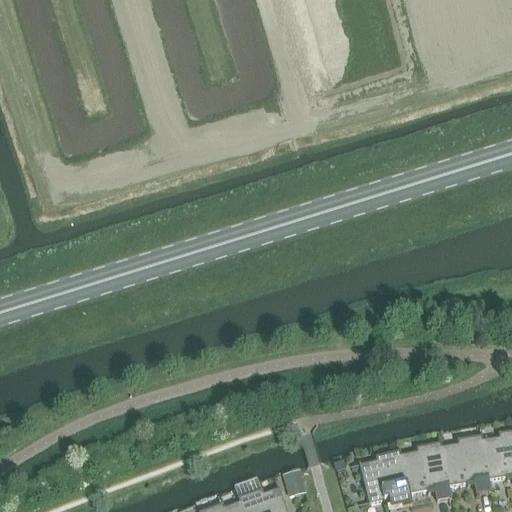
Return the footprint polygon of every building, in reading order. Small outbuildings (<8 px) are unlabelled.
[(498,441),(482,443),(488,483),(506,480),(506,484),(507,484),(507,480),(511,479),(511,434),(497,437),(498,441)] [(457,448),(441,450),(448,490),(466,487),(466,490),(468,490),(467,486),(473,485),(476,497),(488,495),(490,495),(488,483),(482,443),(481,439),(456,443),(457,448)] [(416,455),(400,459),(408,498),(408,497),(426,494),(427,497),(428,497),(427,494),(434,493),(436,504),(448,501),(448,502),(450,502),(448,490),(441,450),(440,446),(415,451),(416,455)] [(359,468),(358,468),(368,508),(386,503),(388,511),(398,511),(409,509),(409,510),(411,509),(408,497),(408,498),(400,459),(399,456),(399,454),(374,460),(375,465),(360,468),(359,468)] [(299,474),(282,479),(289,500),(305,496),(299,474)] [(263,497),(261,493),(237,502),(238,504),(238,506),(240,511),(285,511),(279,491),(277,491),(278,492),(263,497)]
